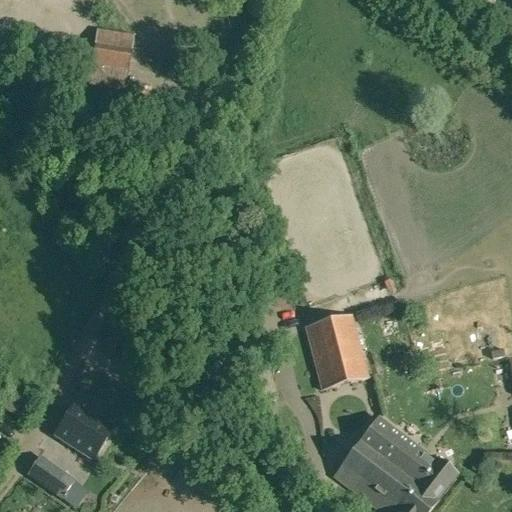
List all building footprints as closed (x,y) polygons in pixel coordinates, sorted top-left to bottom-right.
[(126,94),(132,54),(134,36),(97,31),(89,89),(126,94)] [(239,273),(225,224),(184,237),(198,286),(239,273)] [(225,285),(217,286),(205,289),(212,314),(231,309),(225,285)] [(367,380),(351,318),(305,329),(321,391),(367,380)] [(275,401),(260,342),(223,351),(238,410),(275,401)] [(115,428),(76,403),(54,437),(92,463),(115,428)] [(435,463),(378,419),(334,478),(378,511),(428,511),(437,502),(436,502),(455,478),(435,462),(435,463)] [(178,461),(188,449),(189,447),(173,435),(162,449),(178,461)] [(55,469),(42,487),(61,500),(73,483),(74,482),(55,469)]
